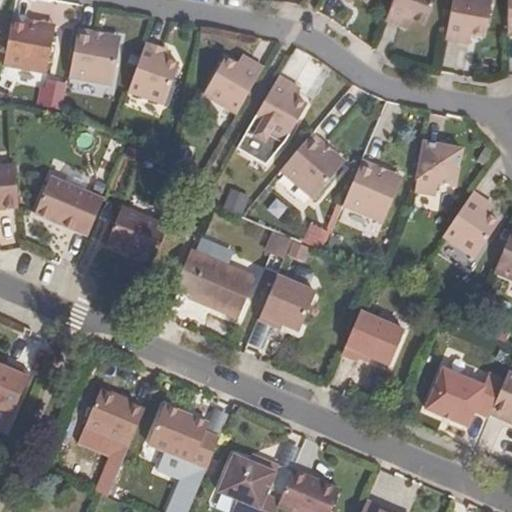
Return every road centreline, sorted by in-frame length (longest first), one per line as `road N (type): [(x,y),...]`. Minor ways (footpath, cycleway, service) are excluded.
road 1 (residential): [(0,284),(511,502)]
road 2 (residential): [(511,122),(399,94),(282,31),(122,0)]
